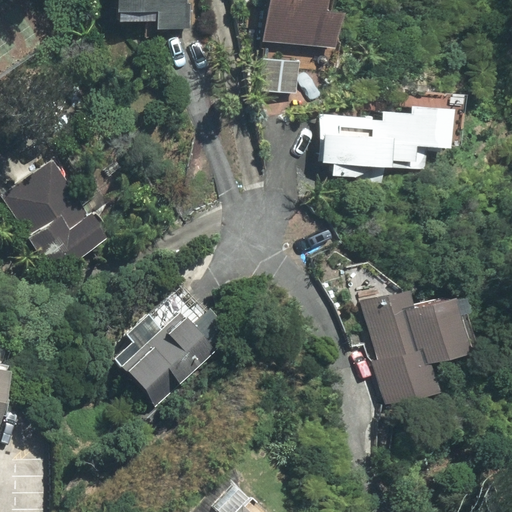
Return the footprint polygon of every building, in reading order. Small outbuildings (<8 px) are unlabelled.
[(181,0),(91,0),(91,22),(149,23),(148,29),(181,30),(181,0)] [(251,0),(249,41),(321,45),(324,0),(251,0)] [(330,52),(252,50),(251,93),(329,95),(330,52)] [(44,95),(27,71),(3,88),(20,112),(44,95)] [(289,152),(303,152),(297,157),(311,171),(317,168),(317,177),(367,181),(367,167),(410,167),(410,147),(439,147),(439,93),(379,89),(378,111),(364,111),(363,119),(312,115),(312,133),(289,133),(289,152)] [(96,240),(38,161),(0,189),(0,216),(13,235),(8,239),(40,282),(96,240)] [(348,302),(362,362),(346,366),(350,384),(367,381),(373,408),(424,396),(416,362),(448,354),(434,298),(397,307),(393,291),(348,302)] [(117,342),(98,359),(124,389),(149,367),(164,384),(202,351),(166,309),(146,327),(133,312),(109,333),(117,342)] [(191,511),(263,511),(223,476),(191,511)]
